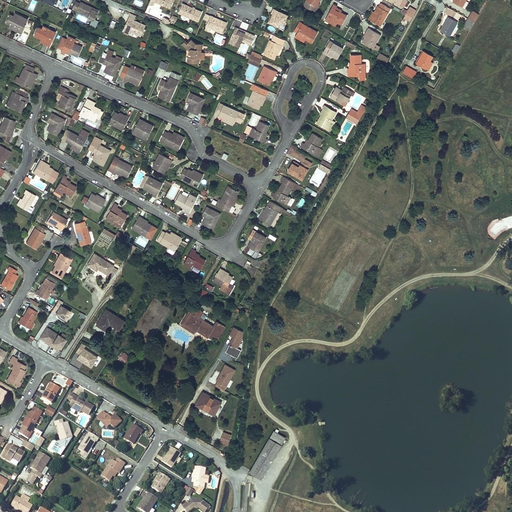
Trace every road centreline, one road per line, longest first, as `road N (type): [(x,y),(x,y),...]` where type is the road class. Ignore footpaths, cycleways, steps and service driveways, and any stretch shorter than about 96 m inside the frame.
road 1 (residential): [(224,248),(26,131)]
road 2 (residential): [(288,133),(322,78),(313,62),(297,65),(277,104)]
road 3 (residential): [(186,123),(55,66)]
road 4 (unclassified): [(46,361),(164,430)]
